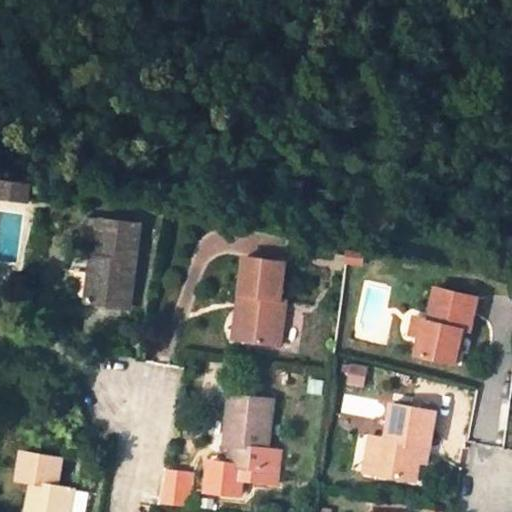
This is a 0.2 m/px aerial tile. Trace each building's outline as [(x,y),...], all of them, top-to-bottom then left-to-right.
[(0,185),(0,201),(22,203),(24,188),(0,185)] [(92,272),(88,305),(130,311),(140,228),(104,224),(98,273),(92,272)] [(242,300),(251,301),(245,343),(278,348),(284,305),(280,304),(284,267),(247,262),(242,300)] [(470,336),(478,302),(438,292),(429,325),(423,323),(419,341),(414,359),(454,370),(463,335),(470,336)] [(236,342),(245,343),(251,301),(242,300),(236,342)] [(419,341),(423,323),(414,321),(409,338),(419,341)] [(232,448),(229,469),(265,474),(266,471),(270,471),(272,453),(267,452),(274,403),(231,398),(225,447),(232,448)] [(389,443),(382,478),(424,486),(428,467),(431,450),(439,452),(446,418),(401,409),(394,444),(389,443)] [(373,476),(382,478),(389,443),(381,441),(373,476)] [(428,467),(436,468),(439,452),(431,450),(428,467)] [(18,483),(33,486),(53,490),(56,487),(61,464),(24,457),(18,483)] [(33,486),(28,511),(69,511),(73,493),(53,490),(33,486)]
